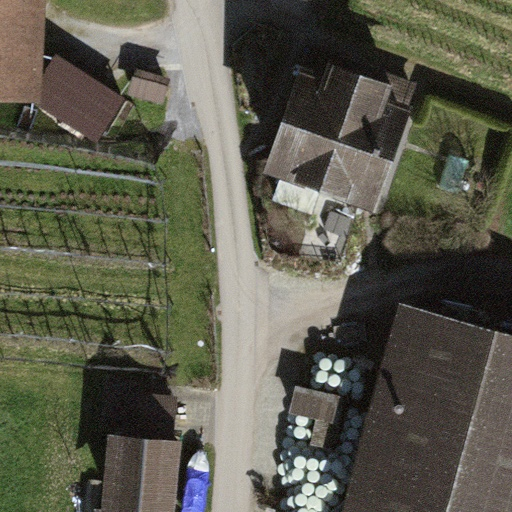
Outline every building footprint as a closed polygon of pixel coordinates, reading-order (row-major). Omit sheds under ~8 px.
[(47,0),(0,0),(0,106),(43,109),(47,0)] [(409,93),(299,58),(260,178),(370,213),(409,93)] [(511,511),(511,345),(404,318),(347,511),(511,511)] [(306,366),(291,437),(364,453),(380,382),(306,366)] [(170,511),(179,442),(103,434),(94,511),(170,511)]
